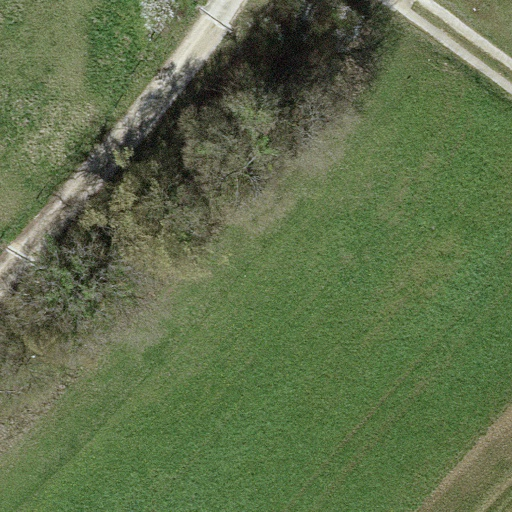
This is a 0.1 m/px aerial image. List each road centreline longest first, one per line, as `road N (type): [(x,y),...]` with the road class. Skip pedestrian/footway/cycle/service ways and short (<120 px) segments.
road 1 (track): [(232,0),(129,139),(0,279)]
road 2 (track): [(410,0),(511,78)]
